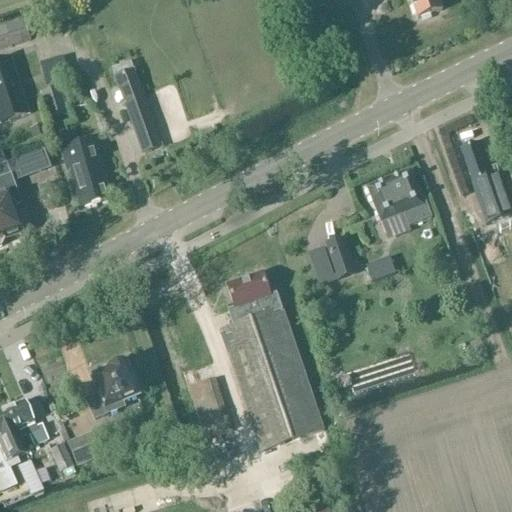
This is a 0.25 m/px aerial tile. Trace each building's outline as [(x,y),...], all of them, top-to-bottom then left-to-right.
[(310,0),(314,11),(337,4),(335,0),(310,0)] [(410,0),(417,21),(442,13),(437,0),(410,0)] [(0,52),(30,43),(24,24),(0,31),(0,52)] [(0,126),(28,117),(10,62),(0,65),(0,126)] [(137,97),(131,80),(112,86),(118,104),(116,104),(127,137),(150,129),(138,97),(137,97)] [(68,117),(60,89),(41,95),(49,123),(68,117)] [(111,202),(103,177),(106,177),(101,162),(96,143),(61,153),(66,173),(70,172),(81,211),(111,202)] [(500,176),(493,178),(481,144),(460,151),(482,214),(509,204),(500,176)] [(0,244),(25,236),(15,209),(22,207),(7,166),(0,168),(0,244)] [(421,195),(418,196),(410,174),(367,191),(381,226),(404,217),(409,230),(432,221),(421,195)] [(355,277),(342,240),(324,246),(326,250),(307,256),(318,290),(355,277)] [(391,260),(368,268),(374,285),(396,277),(391,260)] [(228,312),(233,329),(282,312),(276,296),(270,298),(262,276),(227,288),(234,310),(228,312)] [(323,434),(282,312),(233,329),(220,333),(260,455),(323,434)] [(117,406),(141,397),(135,381),(132,382),(125,364),(122,365),(116,365),(110,367),(108,371),(91,378),(99,397),(86,403),(94,423),(120,412),(117,406)] [(336,393),(346,390),(344,381),(333,384),(336,393)] [(232,434),(215,382),(188,391),(205,443),(232,434)] [(8,413),(21,441),(29,437),(34,449),(49,443),(42,427),(37,430),(26,405),(8,413)] [(21,441),(8,413),(0,416),(0,454),(3,461),(0,461),(0,488),(2,494),(16,488),(9,471),(20,466),(17,460),(28,456),(21,441)] [(95,437),(81,442),(68,448),(77,469),(104,458),(95,437)] [(74,469),(64,447),(51,453),(61,475),(74,469)] [(332,511),(328,496),(288,507),(289,511),(332,511)]
